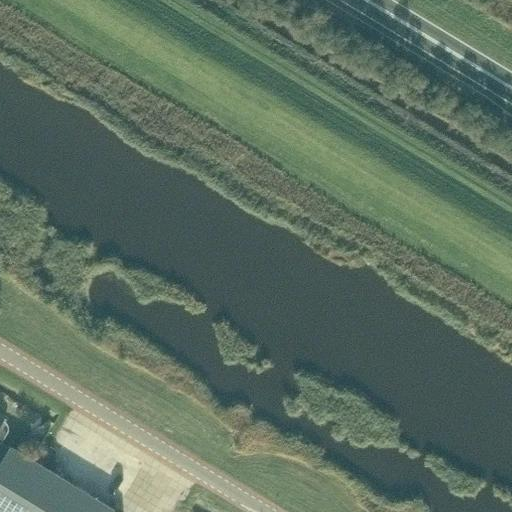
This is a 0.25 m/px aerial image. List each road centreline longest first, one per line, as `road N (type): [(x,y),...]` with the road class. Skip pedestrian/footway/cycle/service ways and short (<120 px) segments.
road 1 (unclassified): [(264,511),(0,351)]
road 2 (primary): [(511,89),(364,0)]
